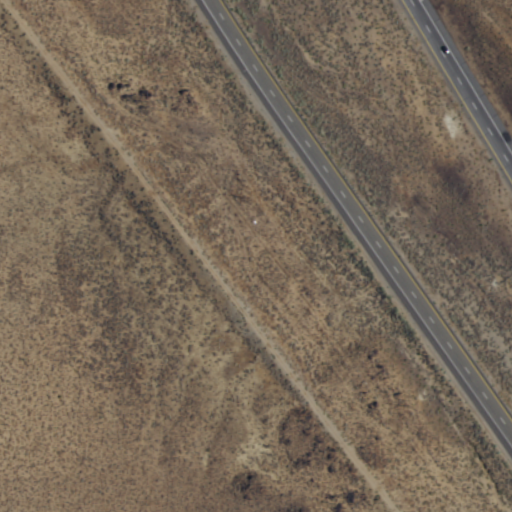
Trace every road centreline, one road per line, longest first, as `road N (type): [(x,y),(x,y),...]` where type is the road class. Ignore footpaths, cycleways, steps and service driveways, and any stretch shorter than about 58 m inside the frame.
road 1 (trunk): [(208,0),(511,442)]
road 2 (trunk): [(511,174),(406,0)]
